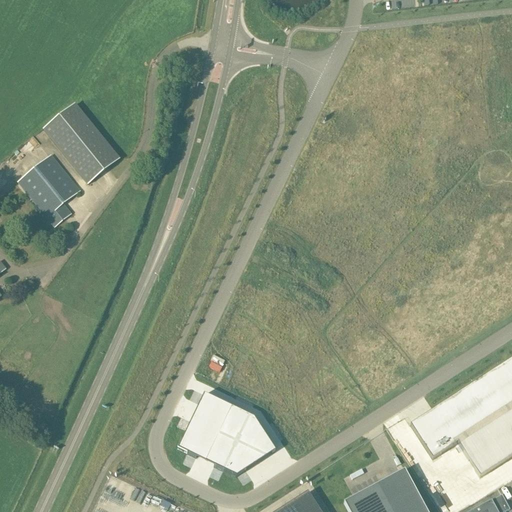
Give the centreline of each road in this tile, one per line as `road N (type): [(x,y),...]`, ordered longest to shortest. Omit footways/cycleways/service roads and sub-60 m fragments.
road 1 (unclassified): [(511,330),(245,501),(225,499),(161,465),(156,435),(330,75)]
road 2 (primary): [(44,511),(156,265),(221,48)]
